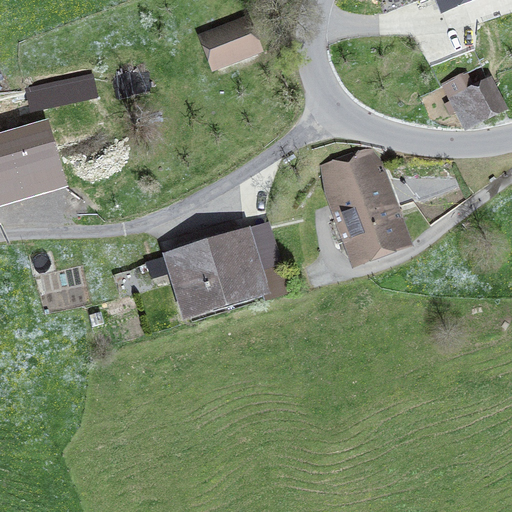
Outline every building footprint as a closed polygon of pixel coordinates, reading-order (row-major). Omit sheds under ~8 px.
[(432,0),(436,8),(455,0),(432,0)] [(213,71),(257,53),(245,24),(201,42),(213,71)] [(0,194),(107,164),(84,83),(42,90),(0,102),(0,194)] [(482,83),(451,102),(469,132),(501,112),(482,83)] [(328,226),(338,251),(354,245),(361,265),(399,250),(369,175),(383,169),(376,151),(325,172),(344,220),(328,226)] [(279,267),(255,275),(244,237),(147,266),(152,282),(178,275),(191,318),(262,297),(264,304),(288,297),(279,267)] [(80,265),(44,273),(53,314),(89,306),(80,265)]
